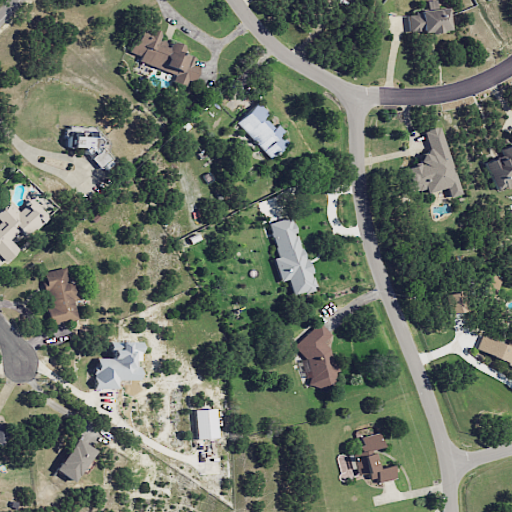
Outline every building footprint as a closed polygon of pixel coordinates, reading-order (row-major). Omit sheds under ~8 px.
[(408,35),(448,32),(446,10),(406,13),(408,35)] [(125,56),(173,74),(170,83),(182,88),(185,80),(188,81),(196,60),(174,52),(176,46),(165,42),(163,45),(152,41),(155,33),(144,29),(143,33),(134,30),(125,56)] [(234,123),(270,159),(286,142),(278,135),(281,133),(263,116),(266,113),(255,102),(234,123)] [(445,188),(447,198),(458,195),(441,126),(423,131),(428,151),(415,154),(418,165),(401,169),(406,193),(424,189),(425,193),(445,188)] [(494,191),(511,184),(511,144),(497,150),(499,157),(483,162),(494,191)] [(0,261),(0,262),(15,249),(6,239),(15,231),(20,237),(44,217),(29,199),(14,211),(6,201),(0,206),(0,261)] [(266,222),(276,256),(271,258),(278,281),(286,279),(291,297),(312,291),(290,216),(266,222)] [(49,324),(73,320),(69,300),(77,298),(73,279),(64,281),(61,267),(38,272),(49,324)] [(446,293),(446,313),(461,313),(461,293),(446,293)] [(297,336),(310,389),(333,383),(331,373),(335,373),(324,329),(297,336)] [(475,351),(511,366),(511,343),(508,342),(507,346),(481,335),(475,351)] [(132,342),(112,342),(112,349),(104,349),(104,358),(90,358),(90,389),(113,388),(113,380),(132,380),(132,342)] [(216,438),(214,408),(194,409),(195,439),(216,438)] [(393,482),(391,466),(375,468),(372,449),(380,447),(378,433),(357,436),(359,451),(351,452),(355,479),(363,477),(365,487),(393,482)] [(58,458),(79,468),(89,449),(69,438),(58,458)]
